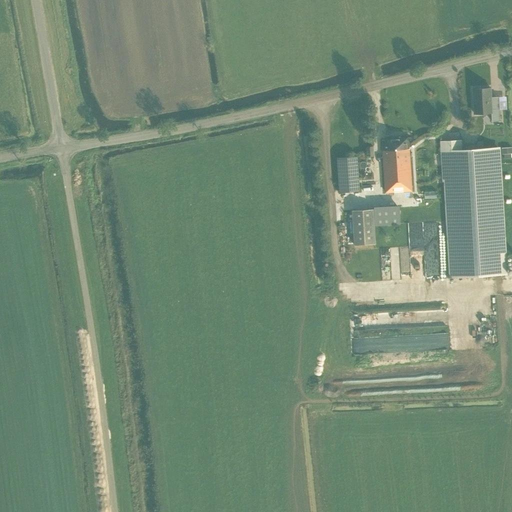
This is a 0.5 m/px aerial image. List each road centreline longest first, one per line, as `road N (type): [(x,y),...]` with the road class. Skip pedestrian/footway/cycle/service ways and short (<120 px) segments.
road 1 (unclassified): [(61,150),(242,117),(511,52)]
road 2 (unclassified): [(113,511),(61,150)]
road 3 (unclassified): [(61,150),(35,0)]
